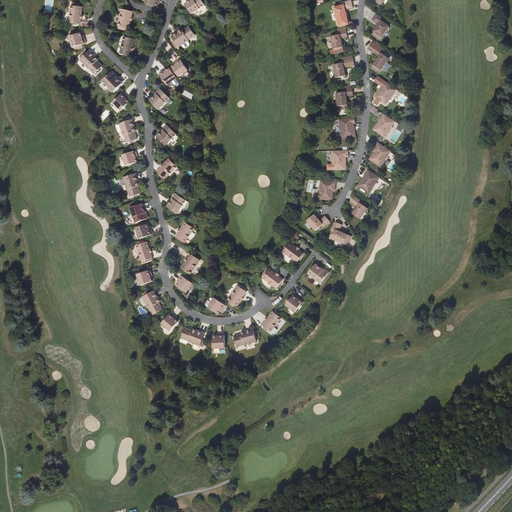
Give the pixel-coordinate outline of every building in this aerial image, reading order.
[(190,0),(185,4),(191,14),(205,5),(201,0),(190,0)] [(339,21),(340,25),(348,23),(347,19),(348,19),(346,9),(353,8),(351,0),(342,3),(342,6),(335,8),(338,22),(339,21)] [(70,23),(81,24),(82,6),(71,5),(70,23)] [(118,26),(120,27),(127,28),(129,29),(133,12),(122,9),(118,26)] [(371,36),(379,41),(381,37),(382,38),(390,27),(383,22),(385,20),(377,14),(372,20),(379,24),(373,32),(374,32),(371,36)] [(188,39),(194,34),(188,26),(182,31),(181,29),(171,37),(174,42),(172,43),(175,49),(178,47),(189,40),(188,39)] [(332,41),(334,49),(343,47),(341,39),(348,37),(346,30),(338,32),(338,35),(331,36),(330,39),(330,40),(332,41)] [(80,45),(82,45),(86,43),(84,38),(82,38),(81,36),(81,33),(69,37),(73,48),(74,47),(75,50),(81,48),(80,45)] [(120,53),(131,56),(135,39),(124,37),(120,53)] [(379,57),(374,64),(377,66),(374,69),(380,74),(390,59),(384,54),(385,52),(377,46),(373,52),(379,57)] [(96,74),(103,67),(97,61),(98,60),(89,50),(87,53),(85,52),(80,57),(81,59),(80,60),(89,69),(90,68),(96,74)] [(180,58),(176,61),(177,63),(175,64),(172,66),(172,67),(170,69),(174,75),(176,73),(179,77),(188,70),(180,58)] [(334,69),(335,78),(345,76),(343,68),(350,66),(349,59),(340,61),(341,63),(333,65),(332,67),(333,68),(334,69)] [(170,69),(169,68),(167,70),(165,71),(164,70),(159,73),(167,85),(177,78),(174,75),(170,69)] [(116,77),(115,74),(113,72),(111,72),(102,81),(114,92),(122,84),(117,79),(116,77)] [(397,89),(384,80),(381,85),(382,86),(374,97),(386,105),(391,98),(393,98),(394,96),(394,94),(397,89)] [(351,86),(345,87),(345,89),(343,89),(344,92),(336,93),(336,94),(335,95),(335,97),(337,97),(338,110),(348,109),(346,96),(353,95),(352,88),(351,88),(351,86)] [(159,89),(157,91),(156,94),(155,96),(150,101),(158,109),(169,98),(161,89),(159,89)] [(183,94),(192,99),(194,94),(185,90),(183,94)] [(130,102),(127,99),(126,98),(127,96),(123,93),(113,103),(121,110),(130,102)] [(396,122),(384,114),(373,129),(385,137),(390,130),(391,130),(393,128),(393,126),(396,122)] [(355,117),(339,119),(340,125),(339,127),(339,129),(341,130),(342,139),(356,137),(354,124),(356,124),(355,117)] [(128,143),(137,140),(135,133),(136,132),(132,120),(129,120),(127,121),(127,118),(123,119),(124,122),(120,124),(124,136),(125,136),(128,143)] [(166,126),(164,128),(164,131),(162,132),(157,137),(165,146),(177,134),(168,126),(166,126)] [(392,151),(379,143),(375,148),(376,149),(374,152),(369,159),(381,167),(386,160),(387,160),(389,158),(389,156),(392,151)] [(136,157),(138,156),(136,151),(123,155),(126,166),(138,162),(137,159),(136,157)] [(349,151),(333,151),(333,157),(331,158),(331,161),(333,162),(333,170),(347,170),(347,157),(349,157),(349,151)] [(165,179),(177,167),(169,159),(157,172),(165,179)] [(380,178),(369,170),(358,186),(370,194),(375,186),(376,186),(378,184),(377,182),(380,178)] [(132,197),(141,194),(138,186),(140,185),(135,173),(123,178),(127,190),(129,190),(132,197)] [(337,182),(321,180),(320,186),(319,187),(319,190),(320,191),(319,199),(333,201),(334,191),(334,188),(336,188),(337,182)] [(178,214),(183,206),(187,201),(182,198),(176,194),(175,194),(173,197),(173,199),(171,203),(168,207),(178,214)] [(353,214),(362,219),(366,212),(368,212),(369,210),(368,209),(369,209),(362,204),(364,202),(356,197),(352,203),(358,207),(353,214)] [(148,217),(147,214),(145,213),(144,211),(142,204),(131,208),(136,223),(147,219),(148,217)] [(324,228),(330,222),(325,216),(320,221),(314,215),(307,221),(313,227),(313,229),(314,230),(315,230),(316,231),(322,226),(324,228)] [(185,243),(187,240),(195,229),(190,225),(185,222),(185,223),(176,237),(185,243)] [(336,241),(347,246),(351,237),(340,232),(343,225),(336,222),(333,231),(335,232),(332,239),(333,240),(335,241),(336,241)] [(149,231),(149,228),(147,225),(136,229),(140,240),(153,235),(151,230),(149,231)] [(142,263),(153,259),(147,242),(136,246),(142,263)] [(283,252),(297,262),(304,253),(290,243),(283,252)] [(191,275),(200,261),(191,254),(189,257),(181,269),(191,275)] [(323,270),(321,268),(315,264),(308,273),(321,283),(328,274),(327,271),(324,269),(323,270)] [(269,269),(268,271),(263,278),(262,278),(277,289),(283,280),(269,269)] [(150,277),(152,276),(150,271),(137,275),(141,286),(152,282),(151,279),(150,277)] [(186,294),(192,285),(193,284),(192,283),(181,276),(178,281),(179,282),(178,284),(176,287),(186,294)] [(229,304),(234,307),(235,305),(237,306),(247,292),(238,286),(228,300),(230,302),(229,304)] [(147,295),(145,293),(142,294),(144,297),(143,298),(149,309),(150,308),(154,315),(163,310),(159,303),(160,302),(154,291),(148,294),(147,295)] [(298,299),(299,297),(295,294),(286,306),(295,312),(303,303),(300,301),(298,299)] [(221,310),(223,311),(226,306),(215,298),(208,308),(218,315),(220,312),(221,310)] [(262,325),(271,332),(282,318),(279,317),(281,315),(276,311),(274,313),(273,312),(262,325)] [(174,319),(176,317),(172,313),(162,323),(170,331),(178,322),(176,320),(174,319)] [(189,342),(198,346),(200,347),(205,334),(197,331),(193,330),(193,331),(185,328),(181,337),(189,340),(189,342)] [(244,346),(257,342),(253,329),(241,333),(241,335),(234,337),(237,346),(244,344),(244,346)] [(225,346),(225,334),(219,335),(219,336),(217,337),(213,337),(214,349),(225,349),(225,346)]
